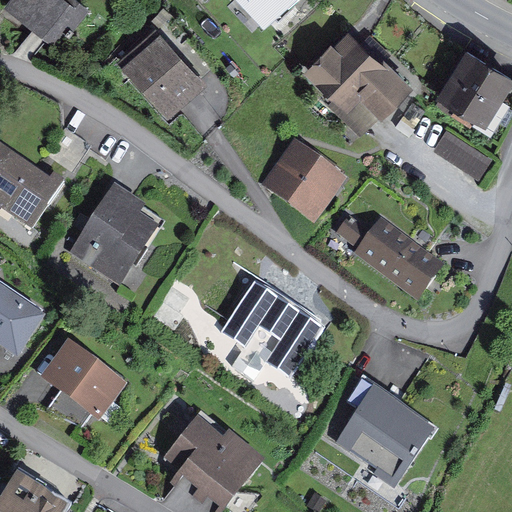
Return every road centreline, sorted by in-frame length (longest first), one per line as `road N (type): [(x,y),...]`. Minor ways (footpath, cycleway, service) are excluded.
road 1 (residential): [(0,68),(79,96),(134,131),(388,320),(442,331),(465,320),(490,283),(511,215)]
road 2 (residential): [(152,511),(0,419)]
